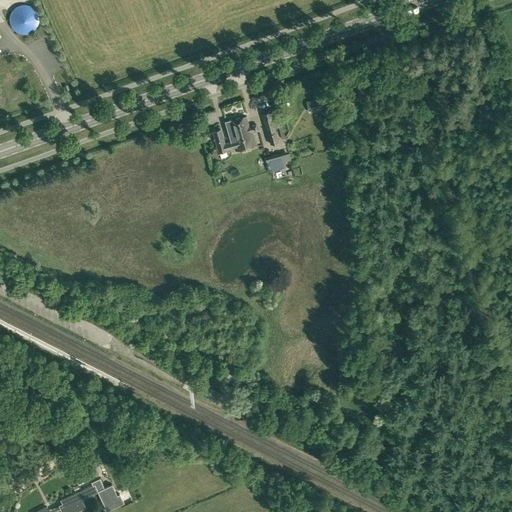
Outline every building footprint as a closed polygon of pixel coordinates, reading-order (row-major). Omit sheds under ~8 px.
[(37,13),(36,11),(34,9),(32,8),(31,7),(28,6),(26,5),(24,5),(22,5),(19,6),(17,7),(15,8),(14,9),(12,11),(11,13),(10,15),(10,17),(9,20),(10,22),(10,24),(11,26),(12,28),(14,30),(15,31),(17,33),(19,33),(22,34),(24,34),(26,34),(28,33),(31,33),(32,31),(34,30),(36,28),(37,26),(38,24),(38,22),(38,20),(38,17),(38,15),(37,13)] [(307,102),(310,112),(324,109),(321,98),(307,102)] [(278,142),(270,112),(262,114),(270,144),(278,142)] [(255,146),(252,132),(258,131),(256,125),(249,127),(246,116),(225,122),(230,141),(224,143),(221,129),(213,132),(218,153),(226,150),(235,147),(236,151),(255,146)] [(286,151),(288,154),(310,145),(306,135),(296,139),(299,145),(286,151)] [(284,161),(282,154),(266,159),(269,172),(286,168),(284,161)] [(228,396),(203,383),(198,393),(223,406),(228,396)] [(268,428),(281,435),(285,426),(272,420),(268,428)] [(99,474),(93,461),(87,463),(86,461),(74,466),(78,475),(89,470),(92,477),(99,474)] [(63,504),(49,511),(47,507),(36,511),(54,511),(60,509),(61,511),(73,511),(85,507),(81,499),(97,491),(107,511),(113,508),(123,503),(119,494),(116,495),(111,484),(104,488),(100,479),(92,483),(94,486),(62,500),(63,504)]
